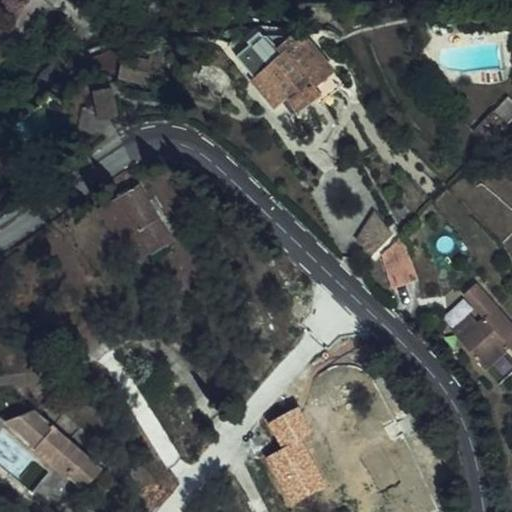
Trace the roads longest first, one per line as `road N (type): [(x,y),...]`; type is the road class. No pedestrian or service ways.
road 1 (tertiary): [(0,235),(132,152),(162,141),(188,143),(251,191),(446,386),(489,511)]
road 2 (unknown): [(227,440),(172,359),(137,345),(0,384)]
